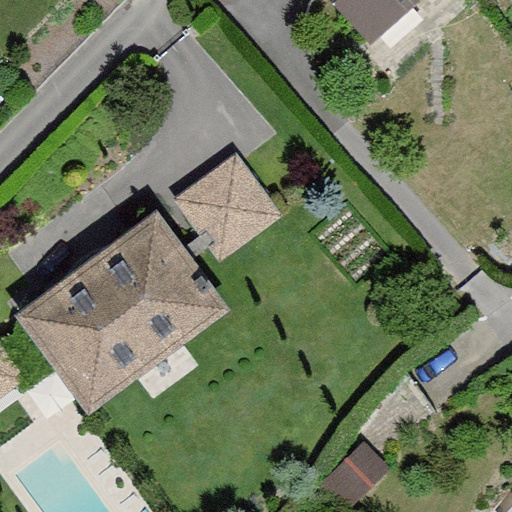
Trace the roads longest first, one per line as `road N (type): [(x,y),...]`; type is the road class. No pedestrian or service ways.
road 1 (unknown): [(231,0),(508,337)]
road 2 (residential): [(171,0),(152,44),(0,191)]
